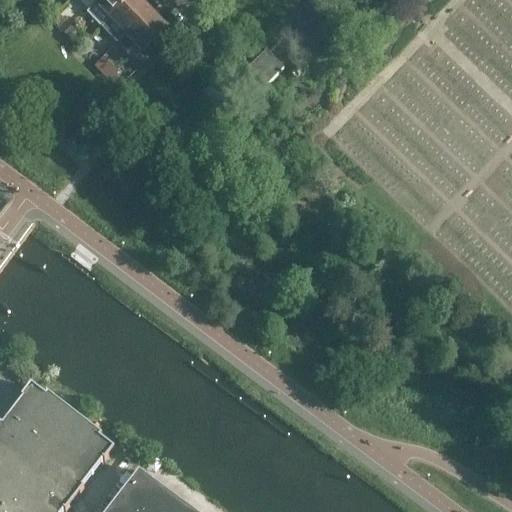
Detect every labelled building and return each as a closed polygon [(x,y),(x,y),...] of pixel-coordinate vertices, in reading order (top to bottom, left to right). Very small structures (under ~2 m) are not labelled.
[(110,21),(132,0),(100,0),(95,5),(110,21)] [(125,37),(150,13),(137,0),(132,0),(110,21),(125,37)] [(95,6),(82,19),(96,32),(109,20),(95,6)] [(143,55),(167,31),(150,13),(125,37),(143,55)] [(272,62),(267,56),(266,55),(258,47),(240,63),(250,74),(256,79),(266,90),(283,73),(283,72),(272,62)] [(53,445),(75,417),(47,396),(46,397),(47,397),(46,399),(37,392),(32,389),(27,396),(25,395),(21,400),(23,401),(13,414),(53,445)] [(53,445),(13,414),(2,428),(1,427),(0,427),(0,445),(33,471),(53,445)] [(108,447),(99,440),(101,439),(102,438),(75,417),(53,445),(93,476),(103,463),(104,464),(108,459),(107,458),(112,451),(108,447)] [(33,471),(0,445),(0,485),(13,496),(33,471)] [(93,476),(53,445),(33,471),(75,503),(84,491),(82,490),(93,476)] [(67,511),(75,503),(33,471),(13,496),(34,511),(67,511)] [(190,511),(139,474),(122,495),(131,511),(190,511)] [(0,511),(13,496),(0,485),(0,511)] [(131,511),(122,495),(108,511),(131,511)] [(34,511),(13,496),(0,511),(34,511)]
